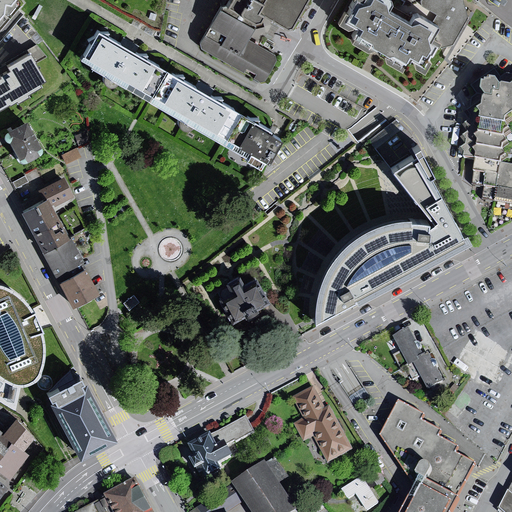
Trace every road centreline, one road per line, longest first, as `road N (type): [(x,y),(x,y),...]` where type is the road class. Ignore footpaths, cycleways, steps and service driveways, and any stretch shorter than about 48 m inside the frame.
road 1 (residential): [(134,446),(423,295)]
road 2 (residential): [(493,255),(423,124),(303,47)]
road 3 (residential): [(11,217),(134,446)]
road 4 (residential): [(423,295),(450,343),(511,403)]
